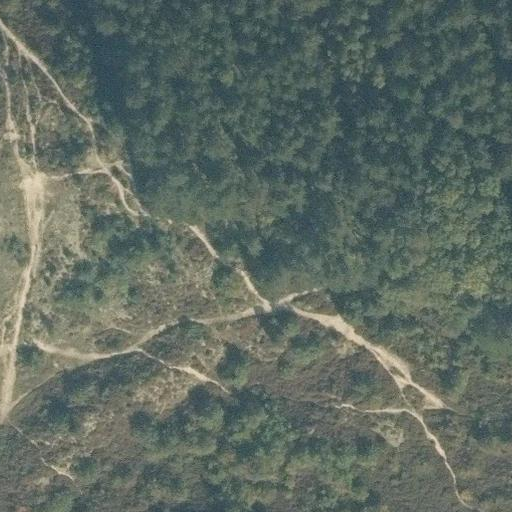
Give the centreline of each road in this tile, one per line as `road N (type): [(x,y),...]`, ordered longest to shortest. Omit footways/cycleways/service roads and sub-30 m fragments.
road 1 (track): [(0,10),(31,230),(16,338)]
road 2 (track): [(282,299),(368,261),(511,233)]
